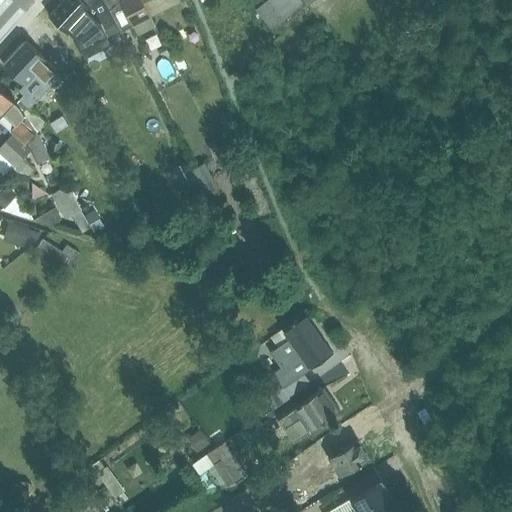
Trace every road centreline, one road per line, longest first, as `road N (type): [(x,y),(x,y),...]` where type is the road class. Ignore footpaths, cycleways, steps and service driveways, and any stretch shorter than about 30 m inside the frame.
road 1 (track): [(193,0),(312,288),(358,340),(436,511)]
road 2 (track): [(511,296),(410,305),(345,326)]
road 3 (track): [(385,398),(511,309)]
road 4 (track): [(227,83),(333,0)]
